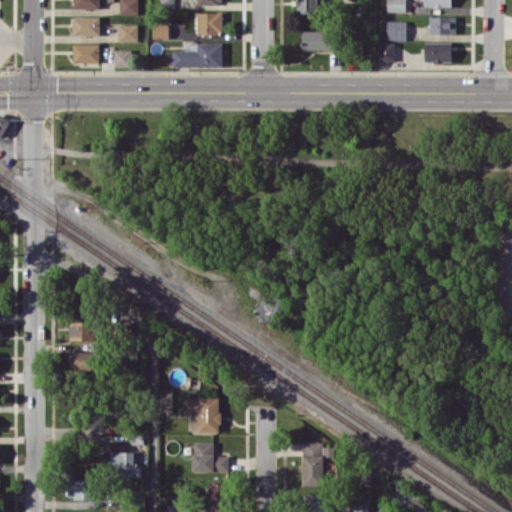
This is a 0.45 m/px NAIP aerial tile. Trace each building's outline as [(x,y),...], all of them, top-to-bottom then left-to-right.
[(99,0),(72,0),(72,8),(99,8),(99,0)] [(138,0),(119,0),(120,13),(138,13),(138,0)] [(317,12),(316,0),(297,0),(297,12),(317,12)] [(387,0),(387,11),(406,11),(405,0),(387,0)] [(223,33),(222,11),(197,12),(197,33),(223,33)] [(429,33),(456,33),(456,16),(430,15),(429,33)] [(99,16),(73,16),(73,35),(100,35),(99,16)] [(386,40),(406,40),(406,20),(387,20),(386,40)] [(153,38),(169,38),(169,23),(152,23),(153,38)] [(118,41),(138,41),(138,24),(118,24),(118,41)] [(303,48),(331,49),(332,30),(303,30),(303,48)] [(452,41),(424,42),(424,61),(452,61),(452,41)] [(222,66),(223,42),(197,42),(197,50),(173,49),(173,65),(222,66)] [(395,60),(395,42),(378,42),(378,60),(395,60)] [(99,43),(73,44),(73,62),(100,61),(99,43)] [(131,65),(131,49),(114,49),(114,65),(131,65)] [(0,134),(3,136),(11,120),(0,114),(0,134)] [(94,321),(70,320),(70,339),(94,340),(94,321)] [(95,351),(69,351),(69,369),(95,370),(95,351)] [(220,396),(197,397),(198,414),(191,414),(192,432),(220,431),(220,396)] [(182,411),(196,411),(197,398),(182,398),(182,411)] [(323,440),(301,441),(302,485),(324,485),(323,440)] [(214,442),(193,441),(193,470),(228,470),(228,455),(213,455),(214,442)] [(134,451),(111,451),(110,476),(141,476),(141,464),(133,464),(134,451)] [(92,498),(92,479),(68,478),(68,498),(92,498)] [(214,511),(228,511),(229,481),(209,481),(208,511),(214,511)] [(304,493),(304,511),(331,511),(331,493),(304,493)] [(368,511),(368,503),(351,504),(351,511),(368,511)]
